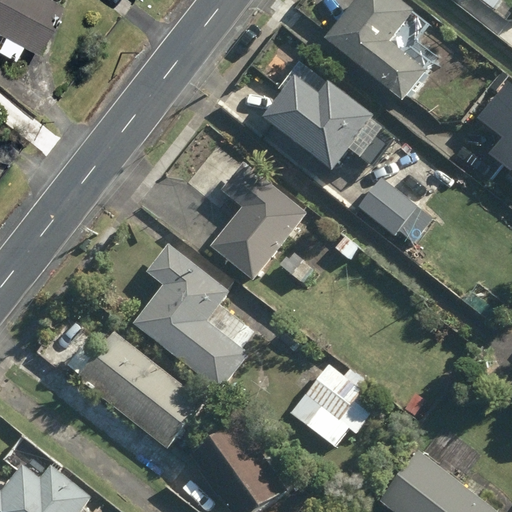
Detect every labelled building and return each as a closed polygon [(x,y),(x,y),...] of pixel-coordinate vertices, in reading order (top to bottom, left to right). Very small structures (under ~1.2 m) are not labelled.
[(0,0),(0,52),(16,61),(24,45),(38,52),(63,5),(53,0),(0,0)] [(356,0),(323,43),(401,105),(425,75),(389,47),(413,16),(393,0),(356,0)] [(262,123),(331,175),(346,154),(359,164),(361,161),(373,171),(397,140),(327,87),(316,100),(293,82),(262,123)] [(511,86),(507,84),(480,119),(506,139),(494,155),(511,169),(511,86)] [(213,251),(254,284),(308,217),(220,146),(189,184),(236,222),(213,251)] [(399,234),(414,247),(434,223),(382,181),(359,209),(394,239),(399,234)] [(336,252),(348,262),(358,250),(346,240),(336,252)] [(133,327),(222,394),(250,357),(207,324),(229,295),(168,249),(147,276),(162,288),(133,327)] [(77,382),(166,452),(203,406),(115,335),(77,382)] [(291,415),(335,449),(349,432),(356,437),(379,407),(361,393),(368,384),(352,371),(344,380),(328,367),(291,415)] [(190,458),(228,511),(260,511),(287,493),(237,423),(190,458)] [(379,505),(388,511),(491,511),(419,455),(379,505)] [(0,511),(83,511),(95,498),(55,466),(45,478),(26,464),(5,492),(0,488),(0,511)]
